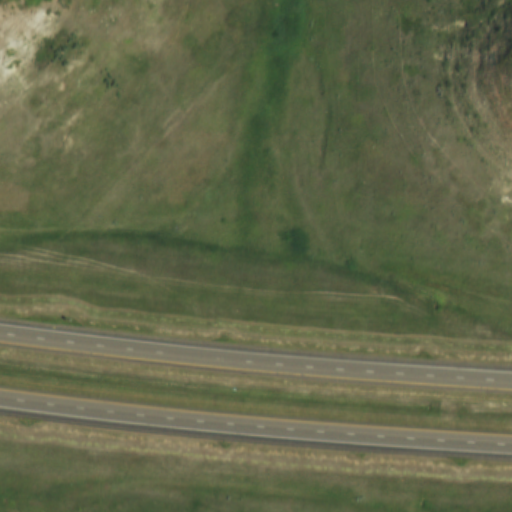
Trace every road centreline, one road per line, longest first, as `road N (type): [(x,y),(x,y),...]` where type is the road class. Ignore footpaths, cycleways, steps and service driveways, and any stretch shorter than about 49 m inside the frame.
road 1 (motorway): [(511,382),(368,375),(0,334)]
road 2 (motorway): [(0,402),(511,444)]
